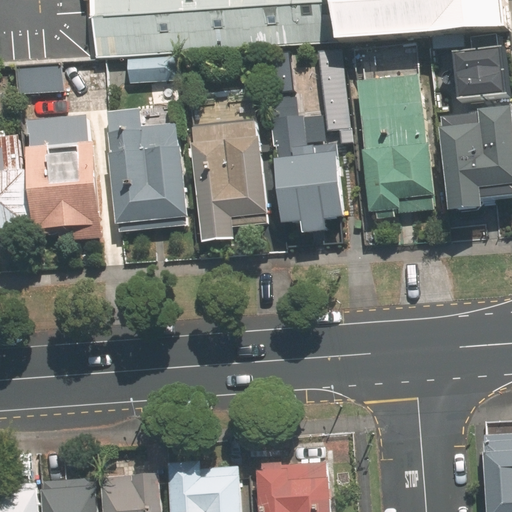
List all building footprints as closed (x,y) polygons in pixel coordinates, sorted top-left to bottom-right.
[(498,0),(98,0),(103,59),(500,28),(498,0)] [(437,102),(510,96),(506,43),(433,49),(437,102)] [(427,75),(366,80),(377,216),(438,211),(427,75)] [(219,124),(201,126),(211,243),(246,240),(245,227),(278,225),(269,120),(254,121),(252,104),(218,107),(219,124)] [(438,116),(447,212),(481,208),(479,188),(511,184),(511,119),(511,109),(438,116)] [(151,110),(113,113),(120,224),(195,219),(188,122),(152,124),(151,110)] [(106,113),(34,119),(45,238),(116,231),(106,113)] [(282,118),(287,163),(294,225),(317,222),(319,237),(342,234),(340,220),(363,217),(355,155),(333,157),(331,145),(316,147),(312,114),(282,118)] [(31,135),(0,137),(0,238),(39,235),(31,135)] [(511,511),(511,436),(491,438),(494,511),(511,511)] [(300,463),(268,464),(269,511),(336,511),(334,442),(299,443),(300,463)] [(254,511),(253,462),(182,464),(183,511),(254,511)] [(172,511),(171,475),(110,477),(111,511),(172,511)] [(107,511),(106,480),(50,482),(51,511),(107,511)] [(48,511),(47,484),(0,485),(0,511),(48,511)]
